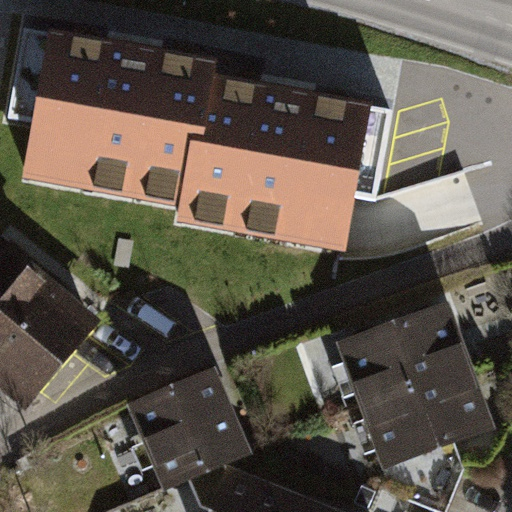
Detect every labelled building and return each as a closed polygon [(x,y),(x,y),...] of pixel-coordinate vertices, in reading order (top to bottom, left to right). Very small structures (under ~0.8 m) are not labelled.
[(180,200),(206,61),(209,48),(52,18),(23,171),(180,200)] [(373,92),(206,61),(180,200),(177,212),(345,243),(373,92)] [(0,239),(0,386),(24,406),(102,320),(0,239)] [(340,344),(363,407),(471,368),(448,306),(340,344)] [(363,407),(385,469),(493,431),(471,368),(363,407)] [(222,371),(129,409),(163,491),(256,453),(222,371)] [(308,511),(315,496),(237,467),(220,511),(308,511)] [(356,511),(315,496),(308,511),(356,511)]
